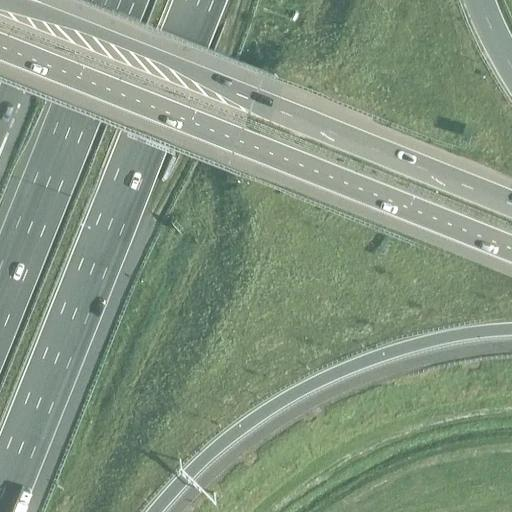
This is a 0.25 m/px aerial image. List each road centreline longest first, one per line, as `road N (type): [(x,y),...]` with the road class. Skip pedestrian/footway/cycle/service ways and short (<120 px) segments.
road 1 (motorway): [(511,205),(69,20),(0,2)]
road 2 (trunk): [(0,46),(511,250)]
road 3 (motorway): [(0,503),(200,0)]
road 4 (primary): [(153,511),(224,440),(340,370),(406,346),(511,329)]
road 5 (motorway): [(119,0),(0,303)]
road 6 (trunk): [(62,0),(0,166)]
road 7 (trunk): [(58,0),(0,118)]
